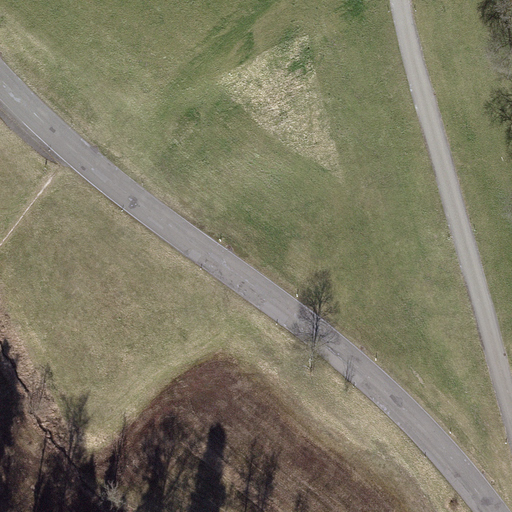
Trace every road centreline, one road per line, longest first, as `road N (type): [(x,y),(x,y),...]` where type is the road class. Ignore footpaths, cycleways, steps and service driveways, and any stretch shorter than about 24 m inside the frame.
road 1 (tertiary): [(492,511),(408,415),(334,348),(73,148),(0,76)]
road 2 (residential): [(402,0),(511,413)]
